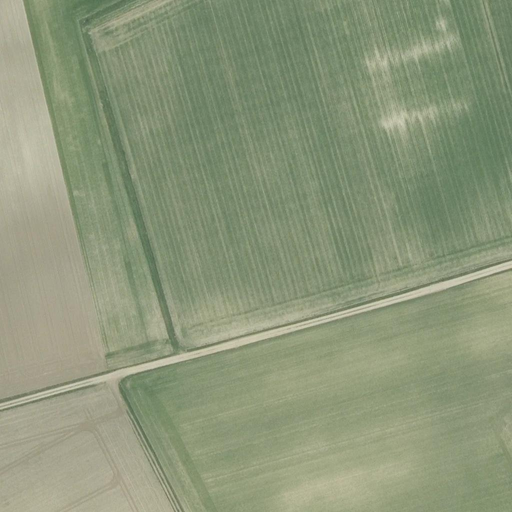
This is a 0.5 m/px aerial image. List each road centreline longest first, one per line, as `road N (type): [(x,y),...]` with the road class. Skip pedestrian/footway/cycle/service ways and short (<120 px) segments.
road 1 (track): [(0,405),(511,264)]
road 2 (track): [(179,354),(84,30)]
road 3 (track): [(105,374),(174,511)]
